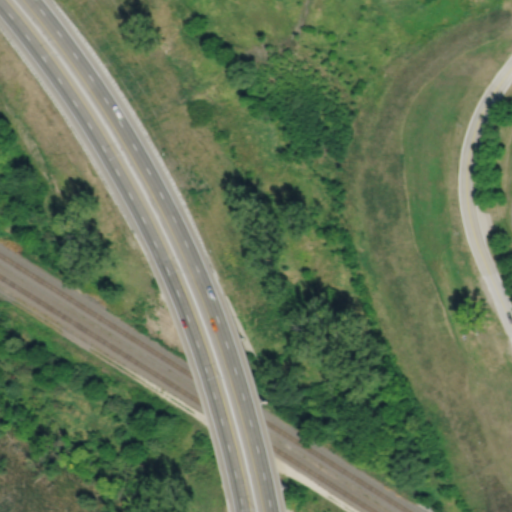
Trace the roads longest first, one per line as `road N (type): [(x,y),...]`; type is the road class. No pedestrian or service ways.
road 1 (motorway): [(210,278),(128,120),(40,0)]
road 2 (motorway): [(3,0),(121,163),(171,261)]
road 3 (residential): [(511,65),(475,126),(465,170),(475,241),(511,329)]
road 4 (motorway): [(171,261),(250,511)]
road 5 (motorway): [(277,511),(210,278)]
